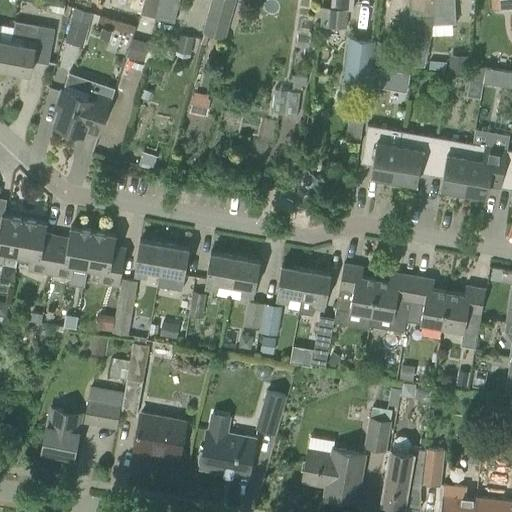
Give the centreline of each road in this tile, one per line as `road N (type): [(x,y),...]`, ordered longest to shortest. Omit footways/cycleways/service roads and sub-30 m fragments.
road 1 (residential): [(511,251),(357,224),(310,237),(66,195),(0,131)]
road 2 (residential): [(121,511),(0,490)]
